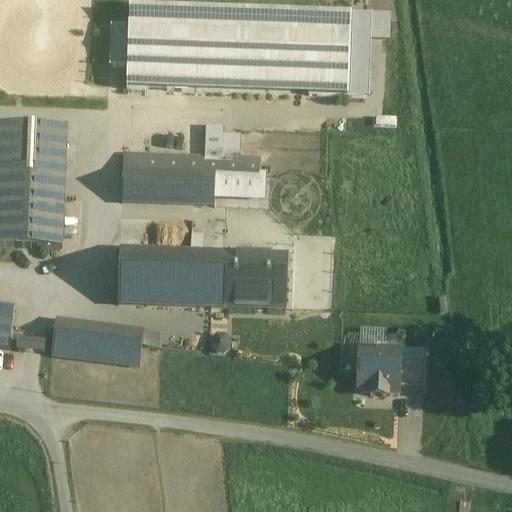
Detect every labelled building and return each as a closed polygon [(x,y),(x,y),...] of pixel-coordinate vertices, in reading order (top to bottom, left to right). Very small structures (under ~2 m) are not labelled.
[(129,8),(126,91),(368,100),(371,17),(129,8)] [(207,125),(206,159),(240,161),(241,134),(224,133),(224,126),(207,125)] [(66,131),(0,127),(0,248),(61,251),(66,131)] [(206,159),(124,156),(122,205),(214,208),(215,198),(263,200),(264,178),(259,178),(260,161),(240,161),(206,159)] [(209,257),(120,253),(118,307),(207,310),(209,257)] [(287,259),(209,257),(207,310),(285,313),(287,259)] [(14,311),(0,309),(0,350),(9,352),(14,311)] [(143,336),(56,324),(52,358),(139,369),(143,336)] [(400,354),(359,353),(358,396),(370,396),(370,400),(386,400),(387,397),(399,397),(399,391),(400,363),(400,354)] [(425,364),(400,363),(399,391),(424,392),(425,364)]
